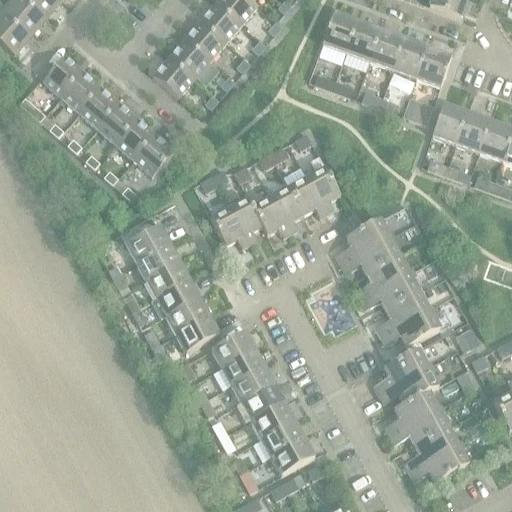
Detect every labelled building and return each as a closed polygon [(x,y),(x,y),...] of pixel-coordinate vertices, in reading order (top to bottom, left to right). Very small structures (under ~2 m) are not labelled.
[(0,14),(30,40),(45,22),(19,0),(12,0),(4,10),(0,6),(0,14)] [(19,0),(45,22),(61,4),(56,0),(19,0)] [(257,10),(251,6),(243,0),(221,0),(215,7),(241,29),(257,10)] [(460,23),(468,0),(432,0),(428,12),(460,23)] [(276,13),(283,19),(291,10),(284,4),(276,13)] [(225,47),(241,29),(215,7),(200,25),(225,47)] [(0,47),(14,59),(30,40),(0,14),(0,47)] [(345,58),(357,27),(333,18),(321,50),(345,58)] [(445,42),(384,21),(380,33),(441,54),(445,42)] [(209,65),(225,47),(200,25),(184,44),(209,65)] [(266,35),(273,41),(281,32),(274,26),(266,35)] [(369,67),(380,36),(357,27),(345,58),(369,67)] [(392,75),(404,44),(380,36),(369,67),(392,75)] [(194,84),(209,65),(184,44),(168,62),(194,84)] [(250,54),(257,60),(265,50),(258,44),(250,54)] [(415,84),(427,52),(404,44),(392,75),(415,84)] [(427,52),(415,84),(439,92),(451,61),(427,52)] [(60,102),(82,77),(64,61),(42,86),(60,102)] [(178,102),(194,84),(168,62),(152,81),(178,102)] [(321,62),(317,73),(353,86),(357,75),(321,62)] [(235,72),(241,78),(249,69),(243,63),(235,72)] [(79,118),(101,93),(82,77),(60,102),(79,118)] [(332,96),(335,86),(317,79),(313,89),(332,96)] [(219,90),(226,97),(234,88),(227,81),(219,90)] [(335,86),(332,96),(348,102),(352,92),(335,86)] [(97,134),(119,108),(101,93),(79,118),(97,134)] [(378,113),(382,103),(364,97),(361,106),(378,113)] [(416,97),(412,105),(431,112),(434,104),(416,97)] [(203,108),(210,114),(218,106),(211,100),(203,108)] [(454,113),(511,131),(511,118),(458,100),(454,113)] [(382,103),(378,113),(396,120),(400,110),(382,103)] [(115,149),(137,124),(119,108),(97,134),(115,149)] [(455,150),(467,118),(443,109),(431,141),(455,150)] [(30,118),(39,127),(46,120),(37,111),(30,118)] [(408,124),(425,130),(429,121),(411,115),(408,124)] [(479,158),(490,127),(467,118),(455,150),(479,158)] [(133,165),(155,140),(137,124),(115,149),(133,165)] [(76,143),(88,139),(83,125),(71,130),(76,143)] [(48,134),(57,142),(64,135),(55,127),(48,134)] [(502,166),(511,138),(511,134),(490,127),(479,158),(502,166)] [(294,144),(300,155),(312,148),(306,138),(294,144)] [(511,170),(511,138),(502,166),(511,170)] [(155,140),(133,165),(152,181),(174,156),(155,140)] [(67,150),(76,158),(82,151),(73,143),(67,150)] [(268,158),(275,169),(287,163),(281,152),(268,158)] [(263,175),(275,169),(268,158),(257,164),(263,175)] [(85,166),(94,173),(100,167),(91,159),(85,166)] [(444,180),(448,170),(430,164),(426,174),(444,180)] [(511,185),(511,174),(491,168),(488,178),(511,185)] [(448,170),(444,180),(468,189),(472,179),(448,170)] [(233,177),(240,188),(251,182),(245,171),(233,177)] [(306,182),(326,219),(333,215),(328,207),(340,200),(324,172),(306,182)] [(211,181),(217,191),(229,185),(223,174),(211,181)] [(103,182),(113,190),(119,184),(109,175),(103,182)] [(491,197),(495,186),(477,180),(473,191),(491,197)] [(205,198),(217,191),(211,181),(199,187),(205,198)] [(319,223),(326,219),(306,182),(287,192),(303,220),(314,214),(319,223)] [(511,192),(495,186),(491,197),(508,203),(511,193),(511,192)] [(122,198),(131,206),(137,199),(127,191),(122,198)] [(292,226),(303,220),(287,192),(269,202),(290,239),(297,235),(292,226)] [(283,243),(290,239),(269,202),(252,212),(261,231),(266,240),(278,234),(283,243)] [(261,231),(252,212),(247,203),(228,213),(248,250),(255,246),(250,237),(261,231)] [(241,254),(248,250),(228,213),(210,223),(225,251),(236,245),(241,254)] [(340,270),(394,240),(392,237),(388,239),(380,224),(346,243),(351,252),(335,261),(340,270)] [(137,269),(170,250),(159,231),(126,250),(137,269)] [(365,279),(400,260),(392,246),(396,243),(394,240),(340,270),(345,278),(360,270),(365,279)] [(146,286),(179,268),(170,250),(137,269),(146,286)] [(359,305),(414,276),(412,273),(408,275),(400,260),(365,279),(370,288),(355,297),(359,305)] [(156,304),(189,286),(179,268),(146,286),(156,304)] [(112,282),(123,276),(122,275),(120,276),(117,270),(108,275),(112,282)] [(123,276),(112,282),(119,296),(130,289),(123,276)] [(385,315),(419,296),(411,282),(416,279),(414,276),(359,305),(364,314),(380,306),(385,315)] [(166,322),(199,303),(189,286),(156,304),(166,322)] [(379,342),(433,312),(432,309),(427,311),(419,296),(385,315),(390,324),(374,333),(379,342)] [(132,318),(140,313),(132,298),(123,303),(132,318)] [(176,339),(209,321),(199,303),(166,322),(176,339)] [(433,312),(379,342),(384,351),(400,342),(405,352),(439,333),(431,318),(435,316),(433,312)] [(140,313),(132,318),(139,331),(148,326),(140,313)] [(209,321),(176,339),(186,357),(219,339),(209,321)] [(151,353),(160,348),(152,334),(143,339),(151,353)] [(221,373),(255,354),(245,336),(211,355),(221,373)] [(502,363),(511,357),(511,354),(507,345),(496,351),(502,363)] [(160,348),(151,353),(159,367),(167,362),(160,348)] [(378,399),(432,370),(430,366),(426,369),(417,353),(383,372),(389,382),(373,390),(378,399)] [(231,391),(265,372),(255,354),(221,373),(231,391)] [(470,365),(477,377),(489,370),(482,359),(470,365)] [(179,372),(188,386),(196,381),(188,367),(179,372)] [(403,408),(428,396),(438,391),(429,375),(434,373),(432,370),(378,399),(383,408),(398,400),(403,408)] [(241,409),(275,390),(265,372),(231,391),(241,409)] [(200,408),(208,403),(200,390),(192,394),(200,408)] [(251,426),(285,408),(275,390),(241,409),(251,426)] [(388,441),(442,411),(440,408),(436,410),(428,396),(403,408),(395,413),(399,423),(383,432),(388,441)] [(511,398),(511,397),(493,407),(508,435),(511,432),(511,398)] [(208,403),(200,408),(207,422),(216,417),(208,403)] [(261,444),(295,425),(285,408),(251,426),(261,444)] [(414,450),(448,432),(440,417),(444,415),(442,411),(388,441),(393,450),(409,441),(414,450)] [(219,444),(228,439),(220,425),(211,430),(219,444)] [(271,462),(305,443),(295,425),(261,444),(271,462)] [(408,477),(462,448),(460,444),(456,446),(448,432),(414,450),(419,459),(403,468),(408,477)] [(228,439),(219,444),(227,458),(236,453),(228,439)] [(305,443),(271,462),(281,480),(315,461),(305,443)] [(462,448),(408,477),(413,486),(429,477),(434,487),(468,468),(460,453),(464,451),(462,448)] [(256,459),(248,462),(256,481),(265,477),(256,459)] [(239,480),(248,475),(240,461),(231,466),(239,480)] [(306,475),(311,485),(323,479),(317,468),(306,475)] [(248,475),(239,480),(249,498),(258,493),(248,475)] [(281,488),(287,499),(293,510),(304,504),(293,482),(281,488)] [(275,506),(287,499),(281,488),(269,495),(275,506)] [(244,508),(246,511),(262,511),(256,501),(244,508)]
